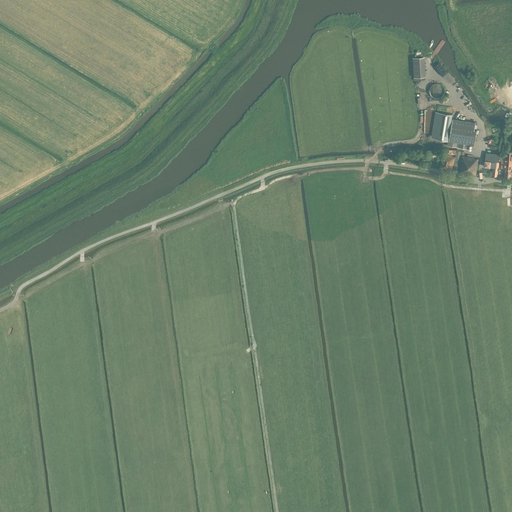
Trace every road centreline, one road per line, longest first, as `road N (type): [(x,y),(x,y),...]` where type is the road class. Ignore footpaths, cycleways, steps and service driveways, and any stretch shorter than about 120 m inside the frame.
road 1 (unclassified): [(21,287),(91,246),(287,168),(364,160),(511,182)]
road 2 (track): [(261,177),(263,187),(234,205),(253,347),(247,351)]
road 3 (track): [(253,347),(277,511)]
road 4 (track): [(385,172),(507,191),(510,182)]
